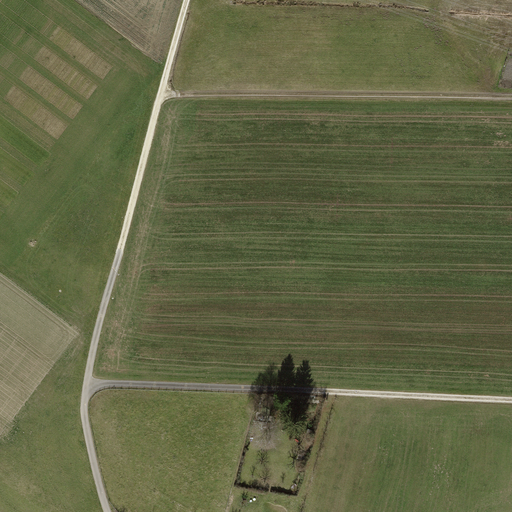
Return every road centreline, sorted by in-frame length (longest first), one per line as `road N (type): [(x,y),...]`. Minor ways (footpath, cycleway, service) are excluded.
road 1 (track): [(187,0),(88,385),(86,423),(108,511)]
road 2 (track): [(511,402),(88,385)]
road 3 (track): [(162,93),(511,97)]
